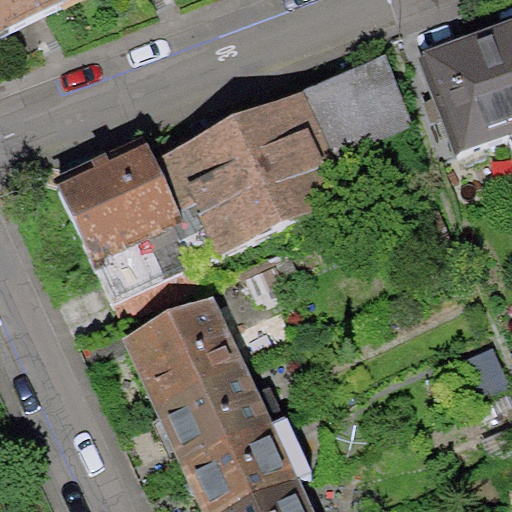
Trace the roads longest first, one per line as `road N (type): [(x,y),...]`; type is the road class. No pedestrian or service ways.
road 1 (residential): [(0,145),(392,0)]
road 2 (residential): [(0,279),(105,511)]
